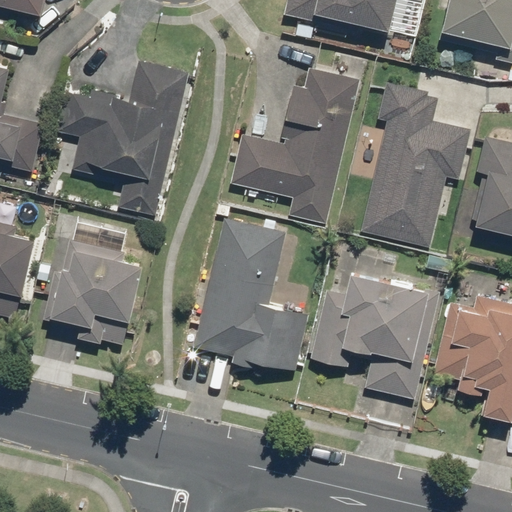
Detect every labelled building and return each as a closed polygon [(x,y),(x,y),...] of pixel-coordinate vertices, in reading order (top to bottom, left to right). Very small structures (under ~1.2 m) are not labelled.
[(0,0),(0,6),(40,16),(43,0),(0,0)] [(281,0),(279,14),(382,37),(390,0),(281,0)] [(511,0),(439,0),(430,39),(493,54),(492,59),(511,63),(511,0)] [(78,133),(71,166),(124,177),(118,207),(161,215),(189,72),(133,61),(125,100),(71,89),(63,130),(78,133)] [(12,122),(0,119),(0,92),(5,68),(0,66),(0,154),(32,162),(41,123),(13,117),(12,122)] [(285,214),(324,223),(357,78),(304,66),(300,86),(289,83),(276,141),(238,133),(227,184),(289,198),(285,214)] [(438,92),(383,80),(375,118),(382,119),(357,231),(428,247),(444,177),(457,180),(469,128),(431,120),(438,92)] [(511,141),(479,135),(471,171),(479,172),(467,225),(511,235),(511,141)] [(221,215),(189,348),(292,372),(306,312),(268,303),(285,230),(221,215)] [(96,245),(99,229),(77,225),(75,234),(62,232),(56,265),(38,261),(34,279),(48,281),(41,317),(87,326),(89,316),(100,319),(96,338),(118,344),(134,261),(118,258),(120,250),(96,245)] [(0,315),(11,318),(27,237),(9,233),(10,229),(0,226),(0,315)] [(421,251),(420,269),(446,271),(448,254),(421,251)] [(413,399),(439,294),(342,270),(337,292),(323,288),(306,358),(343,367),(346,354),(368,359),(362,387),(413,399)] [(511,422),(511,302),(472,293),(469,306),(445,300),(427,372),(453,379),(451,388),(480,395),(476,414),(511,422)]
